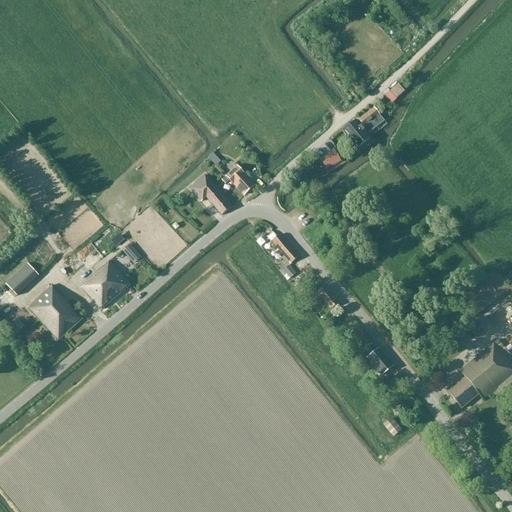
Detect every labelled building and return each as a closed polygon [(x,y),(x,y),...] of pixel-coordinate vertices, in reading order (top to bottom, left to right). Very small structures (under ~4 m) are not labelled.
[(396,99),(399,97),(404,92),(402,90),(398,85),(389,92),(396,99)] [(368,134),(384,122),(372,108),(357,119),(368,134)] [(355,121),(342,132),(356,150),(369,139),(355,121)] [(320,159),(325,168),(339,160),(334,151),(320,159)] [(213,153),(208,157),(212,162),(217,157),(213,153)] [(225,177),(229,182),(243,197),(254,186),(245,176),(236,167),(225,177)] [(233,207),(206,176),(190,189),(202,203),(207,198),(223,216),(233,207)] [(226,185),(229,182),(225,177),(224,176),(220,180),(226,185)] [(291,265),(299,258),(279,235),(276,237),(272,234),(267,238),(283,256),(281,257),(284,260),(280,264),(283,267),(279,272),(287,282),(296,274),(289,266),(291,265)] [(259,238),(254,242),(258,248),(264,244),(259,238)] [(101,311),(129,287),(109,263),(86,282),(87,284),(82,289),(101,311)] [(28,264),(5,285),(16,297),(39,276),(28,264)] [(471,320),(506,292),(507,293),(511,289),(496,270),(456,302),(471,320)] [(330,310),(339,303),(325,286),(317,294),(315,296),(311,291),(303,297),(313,310),(323,302),(330,310)] [(26,309),(57,343),(82,321),(51,287),(26,309)] [(474,336),(480,331),(477,327),(471,332),(474,336)] [(494,345),(459,373),(469,384),(482,400),(491,393),(494,398),(510,384),(511,382),(511,358),(498,341),(494,345)] [(381,376),(393,366),(379,349),(366,359),(381,376)] [(479,396),(469,384),(464,379),(447,393),(461,410),(479,396)] [(393,437),(401,430),(391,419),(383,426),(393,437)]
